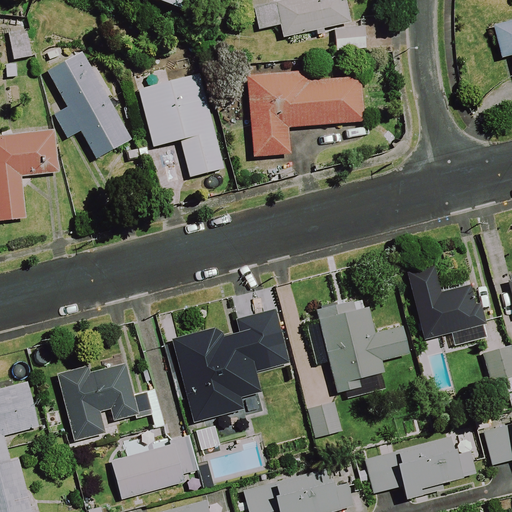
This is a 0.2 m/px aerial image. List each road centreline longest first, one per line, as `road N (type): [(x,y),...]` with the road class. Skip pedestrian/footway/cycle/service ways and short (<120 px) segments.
road 1 (residential): [(0,303),(459,182)]
road 2 (residential): [(459,182),(428,71),(424,0)]
